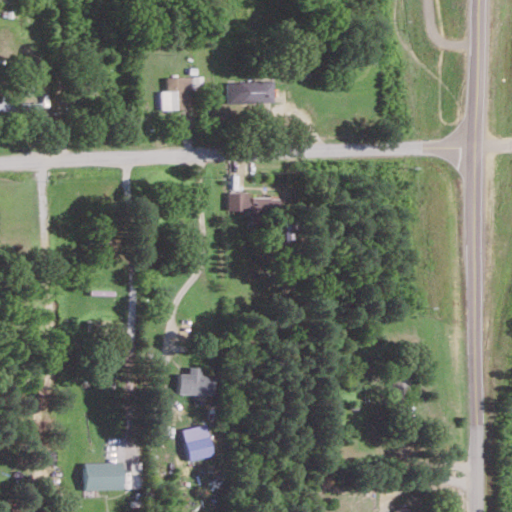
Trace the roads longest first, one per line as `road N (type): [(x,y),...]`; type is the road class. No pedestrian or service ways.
road 1 (residential): [(478,511),(473,0)]
road 2 (residential): [(473,147),(0,160)]
